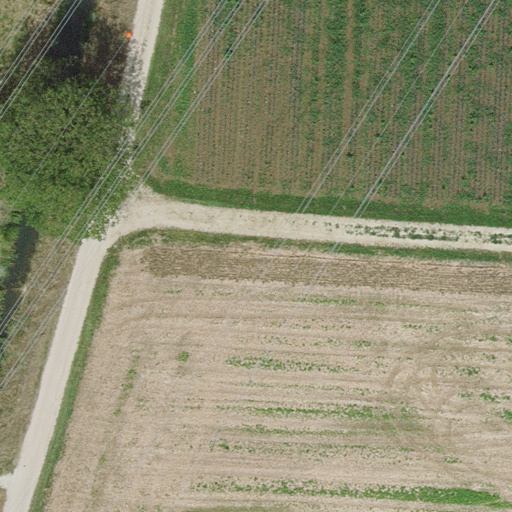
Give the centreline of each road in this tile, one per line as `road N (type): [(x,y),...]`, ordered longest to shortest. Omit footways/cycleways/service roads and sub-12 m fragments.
road 1 (track): [(511,245),(173,220),(90,229),(12,511)]
road 2 (track): [(90,229),(138,0)]
